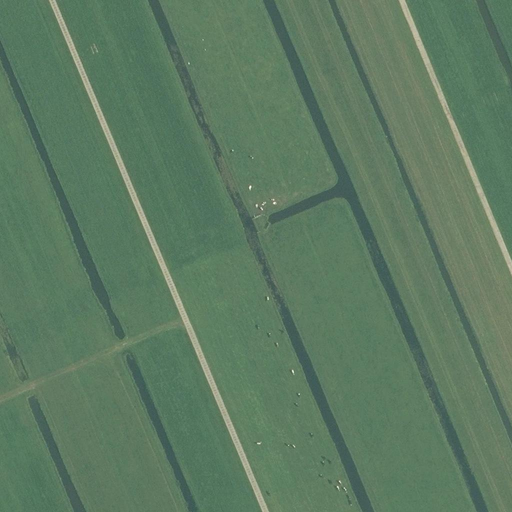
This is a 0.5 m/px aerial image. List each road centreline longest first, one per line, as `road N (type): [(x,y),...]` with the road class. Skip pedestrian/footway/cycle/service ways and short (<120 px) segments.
road 1 (track): [(266,511),(53,0)]
road 2 (track): [(511,268),(401,0)]
